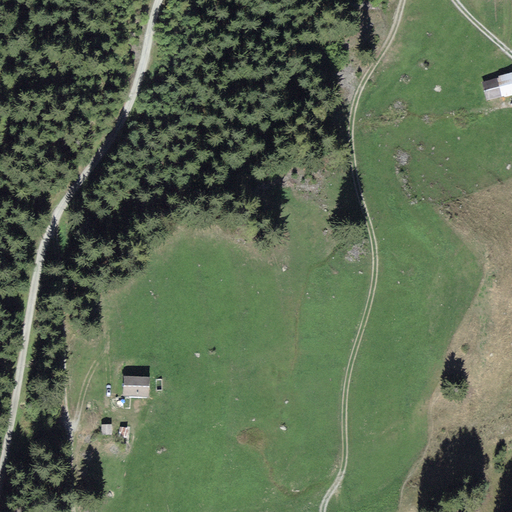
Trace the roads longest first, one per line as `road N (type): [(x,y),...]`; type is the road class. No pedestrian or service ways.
road 1 (track): [(403,0),(353,116),(373,281),(348,373),(342,458),(322,511)]
road 2 (track): [(77,511),(60,355),(59,208)]
road 3 (track): [(0,468),(26,365),(39,254),(59,208)]
road 4 (track): [(59,208),(126,117),(160,0)]
